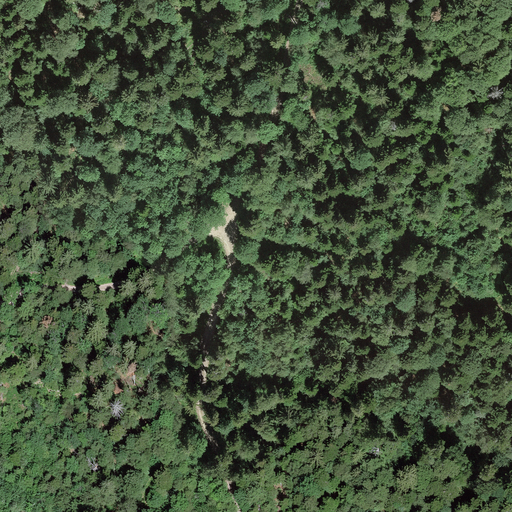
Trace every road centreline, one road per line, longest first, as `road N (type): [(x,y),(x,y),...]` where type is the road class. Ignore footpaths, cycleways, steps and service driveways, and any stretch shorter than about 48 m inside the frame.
road 1 (track): [(0,311),(37,290),(143,272),(198,233),(222,231),(231,264),(201,399),(241,511)]
road 2 (track): [(222,231),(277,109),(301,0)]
